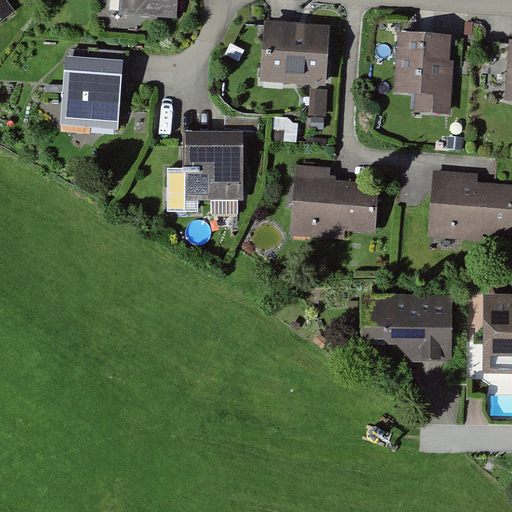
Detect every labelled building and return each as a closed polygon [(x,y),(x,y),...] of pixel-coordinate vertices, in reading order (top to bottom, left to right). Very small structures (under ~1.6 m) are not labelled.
[(3,0),(0,0),(0,25),(15,14),(3,0)] [(177,0),(119,0),(118,18),(177,22),(177,0)] [(331,32),(265,27),(260,85),(327,90),(331,32)] [(455,41),(397,38),(394,99),(418,100),(417,117),(452,118),(455,41)] [(122,66),(63,62),(59,129),(118,133),(122,66)] [(327,95),(310,95),(310,120),(327,120),(327,95)] [(244,138),(186,134),(182,201),(240,204),(244,138)] [(331,171),(295,170),(293,240),(378,242),(380,187),(330,185),(331,171)] [(478,176),(433,175),(431,245),(511,246),(511,187),(478,187),(478,176)] [(511,298),(484,298),(486,366),(511,365),(511,298)] [(453,299),(361,300),(362,354),(408,354),(408,367),(453,366),(453,299)] [(511,397),(491,397),(490,419),(511,419),(511,397)]
